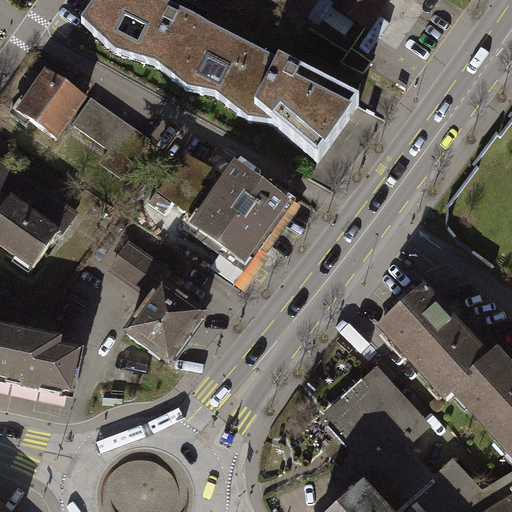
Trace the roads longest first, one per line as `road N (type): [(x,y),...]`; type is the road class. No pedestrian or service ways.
road 1 (primary): [(382,208),(511,27)]
road 2 (primary): [(265,359),(382,208)]
road 3 (residential): [(511,307),(382,208)]
road 4 (primary): [(265,359),(156,436)]
road 5 (primary): [(208,478),(265,359)]
